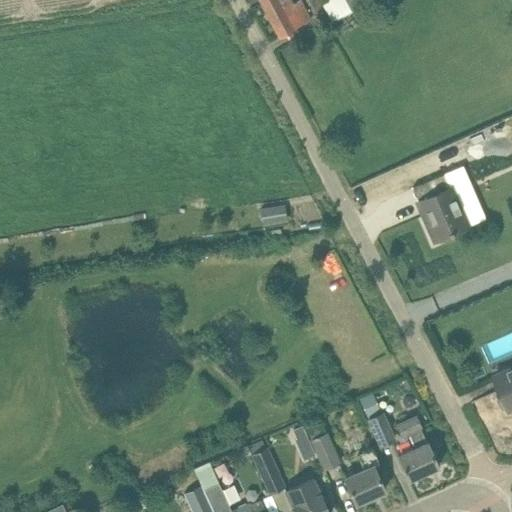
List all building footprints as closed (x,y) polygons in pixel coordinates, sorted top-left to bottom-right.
[(260,0),(279,36),(311,19),(301,0),(296,0),(293,2),(291,0),(260,0)] [(334,0),(324,6),(332,23),(352,13),(345,0),(334,0)] [(428,223),(435,239),(467,225),(450,187),(419,201),(419,202),(422,200),(432,221),(428,223)] [(260,209),(263,226),(287,223),(285,205),(260,209)] [(511,368),(495,376),(509,409),(511,407),(511,405),(511,404),(511,368)] [(369,395),(359,399),(368,418),(378,413),(369,395)] [(383,412),(368,419),(380,445),(395,439),(383,412)] [(398,454),(410,479),(439,466),(427,441),(420,427),(421,426),(416,415),(398,424),(403,434),(408,432),(415,447),(398,454)] [(302,425),(293,429),(297,438),(306,434),(302,425)] [(327,432),(311,439),(324,469),(340,462),(327,432)] [(251,453),(270,492),(286,485),(267,445),(251,453)] [(364,467),(344,476),(356,503),(385,490),(374,466),(379,463),(372,447),(358,454),(364,467)] [(215,511),(231,511),(233,511),(212,464),(197,471),(203,484),(215,511)] [(302,483),(286,490),(288,496),(294,508),(295,511),(329,511),(321,493),(320,493),(315,484),(313,478),(302,483)] [(215,511),(203,484),(184,492),(193,511),(215,511)] [(145,490),(136,494),(143,508),(152,503),(145,490)] [(235,511),(267,511),(261,499),(251,504),(249,501),(235,507),(235,511)]
